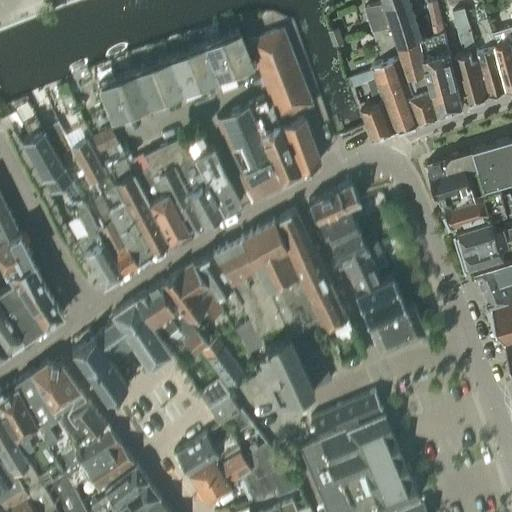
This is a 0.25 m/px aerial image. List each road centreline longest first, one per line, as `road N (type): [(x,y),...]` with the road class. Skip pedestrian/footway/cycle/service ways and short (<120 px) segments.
road 1 (residential): [(54,339),(191,511)]
road 2 (residential): [(379,369),(279,411),(317,511)]
road 3 (tertiary): [(472,345),(411,191),(388,163)]
road 4 (tertiary): [(252,215),(91,313)]
road 5 (tertiary): [(91,313),(0,151)]
road 6 (tertiary): [(388,163),(358,163),(252,215)]
road 7 (residential): [(511,100),(407,137),(388,163)]
